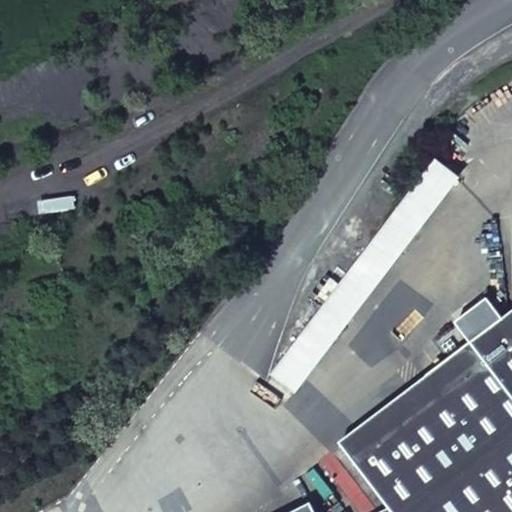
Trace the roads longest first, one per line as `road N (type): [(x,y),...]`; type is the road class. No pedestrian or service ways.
road 1 (unknown): [(174,382),(228,468),(255,478),(288,467),(322,434),(511,166)]
road 2 (unknown): [(496,0),(409,76),(174,382)]
road 3 (unknown): [(174,382),(70,511)]
